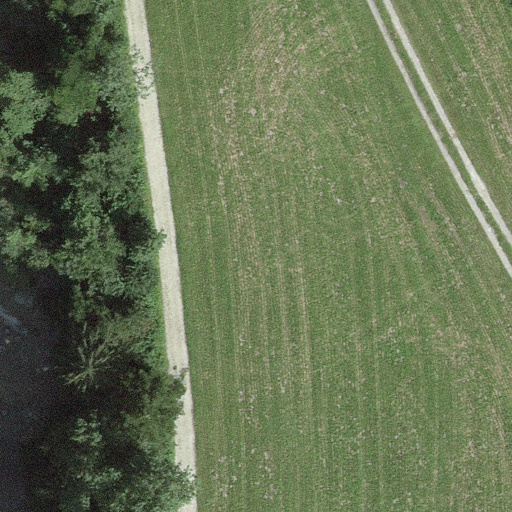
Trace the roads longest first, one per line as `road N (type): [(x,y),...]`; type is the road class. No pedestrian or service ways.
road 1 (track): [(181,511),(180,421),(129,0)]
road 2 (track): [(511,250),(381,0)]
